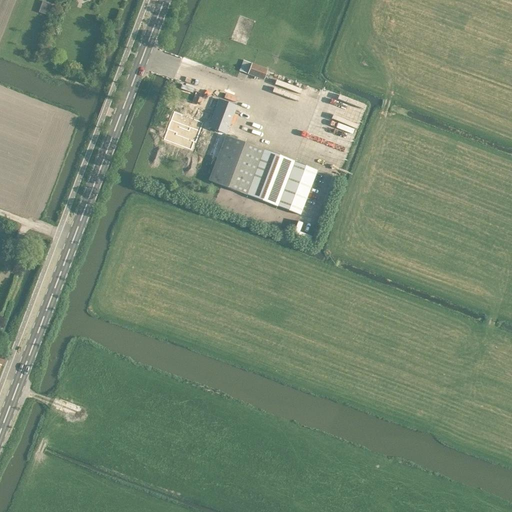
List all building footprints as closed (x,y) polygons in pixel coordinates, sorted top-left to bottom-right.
[(45,11),(48,0),(39,0),(37,9),(45,11)] [(243,58),(239,69),(254,75),(254,77),(256,78),(257,76),(263,78),(268,68),(243,58)] [(299,94),(300,89),(288,86),(287,91),(299,94)] [(181,118),(180,117),(178,118),(174,129),(175,131),(181,133),(185,132),(185,130),(192,132),(194,127),(198,128),(199,125),(208,128),(209,125),(226,132),(237,104),(219,97),(210,119),(203,117),(203,115),(185,108),(181,118)] [(225,133),(208,178),(300,213),(317,168),(225,133)] [(215,143),(220,145),(224,137),(218,135),(215,143)] [(294,230),(303,233),(306,221),(298,219),(294,230)]
